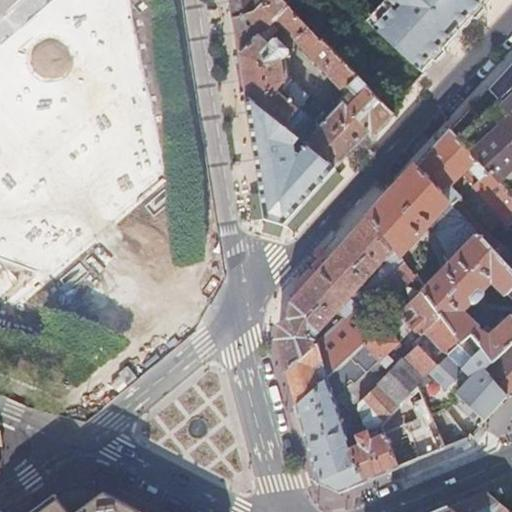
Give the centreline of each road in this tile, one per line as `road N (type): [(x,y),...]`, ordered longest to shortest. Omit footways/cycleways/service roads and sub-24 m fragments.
road 1 (residential): [(511,19),(285,265),(235,306)]
road 2 (residential): [(187,0),(235,306)]
road 3 (unclassified): [(235,306),(281,511)]
road 4 (residential): [(235,306),(78,435)]
road 5 (tertiary): [(224,511),(78,435)]
road 6 (tertiary): [(374,511),(511,453)]
